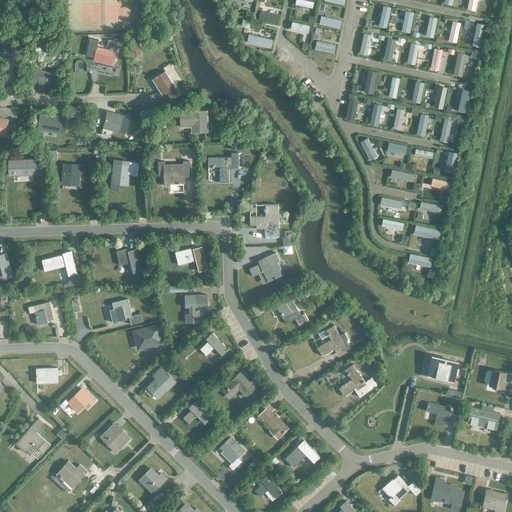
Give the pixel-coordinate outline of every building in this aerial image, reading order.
[(468,0),(467,9),(475,11),(477,0),(468,0)] [(386,28),(391,7),(383,6),(379,26),(386,28)] [(278,24),(279,15),(260,11),(259,20),(278,24)] [(406,11),(401,31),(410,33),(414,13),(406,11)] [(319,24),(340,28),(342,21),(321,16),(319,24)] [(437,18),(430,16),(425,36),(433,38),(437,18)] [(453,21),(448,41),(457,43),(461,23),(453,21)] [(292,22),(291,29),(308,33),(310,26),(292,22)] [(472,46),(480,47),(485,25),(477,24),(472,46)] [(367,55),(372,35),(364,33),(359,53),(367,55)] [(273,40),(248,34),(247,43),(271,48),(273,40)] [(110,35),(109,41),(122,44),(124,38),(110,35)] [(90,38),(86,55),(94,57),(103,60),(102,65),(113,68),(116,52),(97,48),(99,40),(90,38)] [(396,40),(388,38),(383,59),(392,61),(396,40)] [(334,53),(336,45),(317,41),(315,49),(334,53)] [(415,65),(419,45),(411,43),(407,63),(415,65)] [(430,68),(439,70),(442,50),(434,48),(430,68)] [(453,75),(462,77),(467,54),(457,52),(453,75)] [(34,81),(51,84),(56,85),(58,73),(40,70),(40,71),(36,70),(34,81)] [(152,79),(159,89),(159,88),(163,95),(167,92),(172,98),(179,93),(175,87),(166,73),(165,71),(152,79)] [(376,74),(369,72),(365,92),(372,93),(376,74)] [(396,98),(400,78),(392,77),(388,97),(396,98)] [(420,103),(424,83),(416,81),(412,101),(420,103)] [(447,88),(440,87),(436,107),(443,108),(447,88)] [(463,94),(460,111),(466,113),(470,95),(463,94)] [(354,121),(359,100),(350,98),(345,119),(354,121)] [(374,104),(370,123),(377,125),(381,105),(374,104)] [(405,110),(397,108),(393,128),(401,130),(405,110)] [(181,127),(193,126),(193,132),(208,131),(207,110),(192,111),(192,114),(190,114),(190,111),(181,111),(181,127)] [(120,132),(124,116),(108,112),(104,125),(113,128),(113,130),(120,132)] [(427,115),(421,113),(417,133),(423,134),(427,115)] [(49,114),(46,130),(63,133),(64,130),(70,131),(71,126),(74,127),(75,117),(56,114),(56,115),(49,114)] [(440,141),(447,143),(452,120),(444,119),(440,141)] [(360,142),(370,160),(377,156),(367,138),(360,142)] [(389,143),(387,151),(405,154),(407,146),(389,143)] [(414,155),(432,159),(433,152),(415,149),(414,155)] [(232,153),(232,158),(208,158),(208,167),(220,167),(220,183),(229,183),(229,169),(232,169),(232,168),(240,168),(240,153),(232,153)] [(453,173),(457,156),(449,154),(446,171),(453,173)] [(9,175),(38,174),(37,158),(8,159),(9,175)] [(113,159),(109,189),(118,191),(119,184),(127,185),(129,172),(133,173),(133,175),(136,176),(138,163),(129,162),(130,161),(113,159)] [(189,165),(165,165),(165,162),(158,162),(158,176),(164,176),(165,186),(170,186),(170,184),(184,183),(183,179),(190,178),(189,165)] [(83,173),(84,165),(64,164),(62,184),(78,185),(79,172),(83,173)] [(392,169),(390,177),(412,182),(414,174),(392,169)] [(449,190),(450,182),(433,178),(431,186),(449,190)] [(380,205),(401,209),(403,202),(382,197),(380,205)] [(419,209),(441,213),(442,206),(421,201),(419,209)] [(256,229),(279,228),(279,205),(265,205),(266,216),(250,217),(250,225),(256,225),(256,229)] [(404,223),(383,219),(381,226),(402,230),(404,223)] [(441,230),(416,225),(414,234),(439,240),(441,230)] [(199,272),(207,270),(202,247),(196,248),(197,252),(192,253),(191,249),(175,252),(178,265),(196,261),(199,272)] [(126,249),(116,251),(120,265),(130,263),(133,274),(142,272),(136,249),(131,250),(132,254),(127,255),(126,249)] [(45,271),(66,266),(68,276),(77,274),(71,251),(66,252),(66,254),(42,260),(45,271)] [(0,266),(1,267),(3,278),(12,276),(6,253),(1,255),(1,258),(0,258),(0,266)] [(276,253),(266,257),(261,259),(262,262),(249,268),(253,276),(263,272),(268,282),(276,278),(281,276),(279,270),(281,269),(277,262),(280,261),(276,253)] [(432,258),(410,254),(408,263),(431,267),(432,258)] [(191,305),(191,311),(191,314),(185,314),(186,323),(193,322),(193,319),(199,318),(198,311),(207,310),(206,293),(184,295),(185,306),(191,305)] [(131,324),(143,321),(141,314),(132,316),(127,299),(113,303),(114,309),(113,309),(116,322),(126,319),(126,318),(130,317),(131,324)] [(301,315),(292,300),(286,303),(285,302),(276,307),(283,318),(284,318),(287,323),(295,319),(299,326),(308,320),(304,313),(301,315)] [(48,321),(54,319),(50,301),(34,305),(36,311),(35,311),(38,324),(48,322),(48,321)] [(140,339),(142,348),(163,343),(159,324),(133,331),(136,340),(140,339)] [(323,339),(330,335),(332,340),(318,347),(322,355),(334,349),(336,351),(345,346),(349,344),(347,340),(348,339),(345,333),(340,336),(334,325),(320,333),(323,339)] [(222,356),(229,350),(212,333),(208,337),(210,339),(200,349),(206,355),(214,348),(222,356)] [(433,356),(428,376),(453,381),(455,374),(458,375),(459,369),(460,369),(456,368),(457,362),(433,356)] [(352,379),(339,388),(345,395),(356,388),(359,392),(357,393),(360,398),(378,386),(372,377),(365,381),(353,364),(346,370),(352,379)] [(158,399),(164,392),(175,382),(161,367),(155,374),(158,377),(147,387),(158,399)] [(58,375),(62,374),(62,369),(58,369),(58,368),(36,368),(37,383),(59,382),(58,375)] [(486,372),(484,381),(485,383),(489,384),(489,385),(507,389),(509,382),(504,381),(506,373),(493,370),(492,371),(488,371),(486,372)] [(225,386),(231,392),(233,394),(238,389),(246,396),(258,385),(253,380),(249,383),(240,372),(225,386)] [(78,411),(91,398),(82,389),(69,402),(78,411)] [(66,399),(61,404),(64,407),(69,402),(66,399)] [(205,424),(211,418),(195,402),(191,405),(193,408),(183,418),(189,424),(197,416),(205,424)] [(449,413),(451,407),(428,402),(426,411),(437,413),(434,424),(443,426),(446,412),(449,413)] [(269,405),(258,416),(262,420),(264,418),(273,428),(270,431),(277,438),(280,435),(288,428),(272,412),(275,410),(269,405)] [(468,417),(467,422),(496,429),(497,425),(500,413),(471,406),(468,417)] [(29,418),(19,412),(7,431),(17,437),(21,430),(39,441),(44,433),(26,422),(29,418)] [(123,446),(131,438),(121,428),(114,435),(109,430),(101,437),(111,447),(118,441),(123,446)] [(230,436),(218,448),(232,462),(229,465),(233,470),(242,461),(238,457),(244,451),(230,436)] [(304,440),(300,444),(298,446),(285,458),(293,467),(307,455),(314,463),(321,457),(304,440)] [(69,462),(57,474),(53,479),(68,492),(72,487),(83,475),(69,462)] [(153,493),(167,478),(163,474),(159,478),(150,469),(141,479),(148,485),(147,487),(153,493)] [(276,498),(283,492),(268,474),(263,478),(266,481),(255,490),(260,496),(269,489),(276,498)] [(392,479),(385,485),(383,488),(392,497),(389,499),(395,506),(400,501),(399,500),(410,489),(416,495),(421,490),(413,482),(408,486),(398,476),(394,480),(392,479)] [(444,480),(436,478),(431,499),(439,501),(439,499),(452,502),(456,487),(447,485),(445,484),(445,485),(443,484),(444,480)] [(498,511),(502,511),(503,510),(507,494),(490,490),(488,497),(486,496),(484,505),(496,508),(496,511),(498,511)] [(356,511),(346,500),(342,504),(344,506),(337,511),(356,511)]
